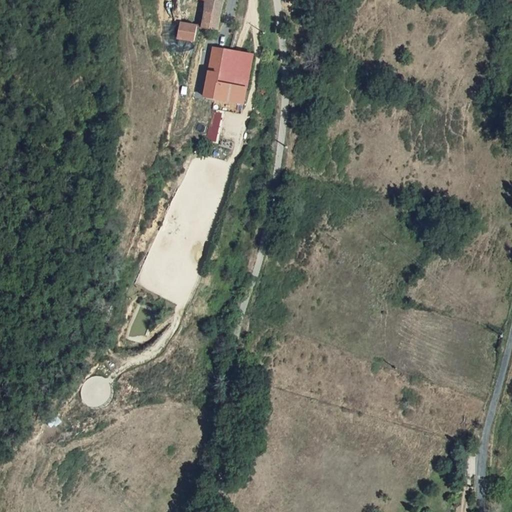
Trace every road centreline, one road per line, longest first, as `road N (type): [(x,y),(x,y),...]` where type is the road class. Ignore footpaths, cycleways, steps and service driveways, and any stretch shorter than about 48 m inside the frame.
road 1 (unclassified): [(203,511),(223,470),(236,412),(241,311),(274,201),(287,86),(280,0)]
road 2 (unclassified): [(481,511),(485,441),(511,333)]
